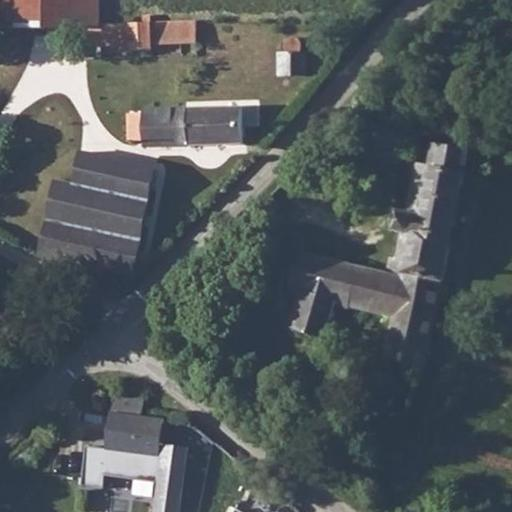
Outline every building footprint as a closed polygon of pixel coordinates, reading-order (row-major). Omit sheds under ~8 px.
[(0,0),(0,26),(20,26),(20,0),(0,0)] [(20,0),(20,26),(70,28),(69,0),(20,0)] [(86,27),(86,0),(69,0),(70,28),(86,27)] [(101,17),(100,0),(86,0),(86,27),(101,25),(101,17)] [(143,16),(101,17),(101,25),(86,27),(87,42),(131,43),(132,50),(156,49),(156,41),(203,39),(202,15),(157,15),(157,10),(144,10),(143,16)] [(279,51),(280,74),(308,74),(309,52),(303,51),(302,46),(300,42),(292,41),(288,44),(287,48),(279,51)] [(264,102),(144,109),(143,114),(133,113),(134,142),(147,142),(148,148),(255,144),(255,139),(252,134),(249,131),(252,126),(266,125),(264,102)] [(447,122),(369,114),(365,157),(406,161),(411,135),(438,136),(443,141),(447,122)] [(390,357),(423,364),(438,324),(438,323),(472,148),(443,141),(438,136),(431,165),(421,163),(409,212),(401,211),(396,228),(403,233),(396,262),(389,261),(384,276),(302,255),(292,290),(306,292),(296,328),(331,337),(341,304),(400,320),(390,357)] [(138,269),(141,265),(156,160),(78,150),(73,179),(54,178),(42,254),(138,269)] [(143,402),(115,397),(108,456),(188,466),(191,431),(141,423),(143,402)]
